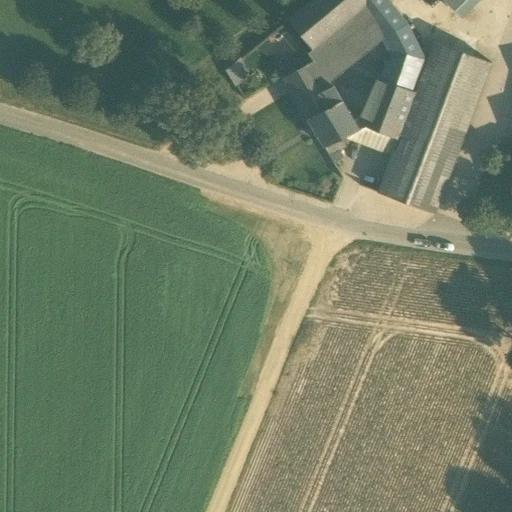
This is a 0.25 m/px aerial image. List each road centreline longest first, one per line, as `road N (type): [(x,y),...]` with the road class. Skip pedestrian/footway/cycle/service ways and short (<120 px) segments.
road 1 (unclassified): [(333,226),(0,115)]
road 2 (unclassified): [(216,511),(333,226)]
road 3 (unclassified): [(511,251),(333,226)]
